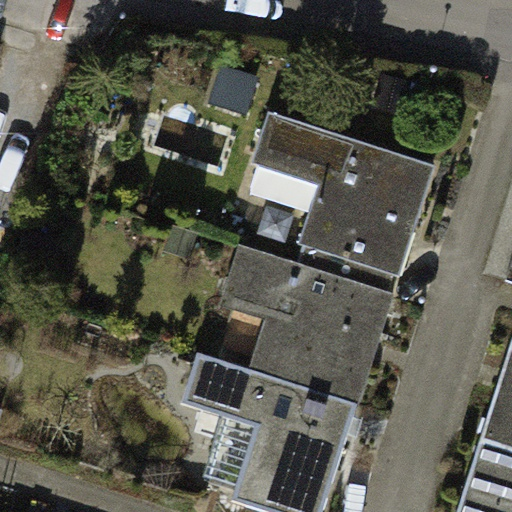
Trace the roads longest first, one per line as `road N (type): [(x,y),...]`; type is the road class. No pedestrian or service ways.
road 1 (residential): [(511,114),(398,511)]
road 2 (residential): [(381,0),(511,28)]
